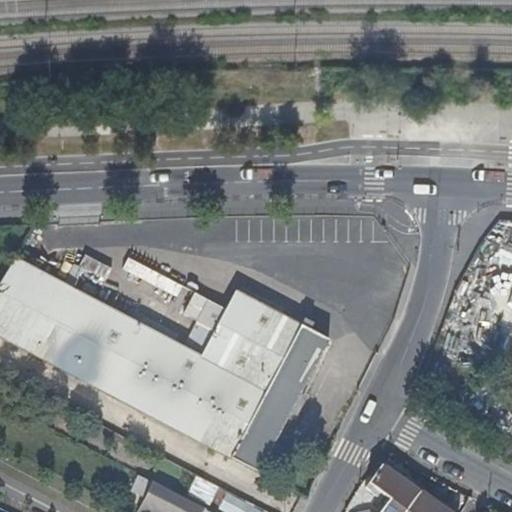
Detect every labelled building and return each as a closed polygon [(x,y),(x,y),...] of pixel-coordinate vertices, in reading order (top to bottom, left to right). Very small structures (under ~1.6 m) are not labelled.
[(13,259),(0,283),(0,302),(73,342),(98,302),(13,259)] [(103,281),(108,268),(86,259),(81,272),(103,281)] [(0,336),(257,471),(268,450),(240,435),(302,324),(233,288),(224,306),(192,289),(182,311),(213,326),(199,355),(161,336),(136,376),(73,342),(0,302),(0,336)] [(98,302),(73,342),(136,376),(161,336),(98,302)] [(240,435),(268,450),(326,337),(302,324),(240,435)] [(403,511),(419,490),(382,463),(369,480),(392,497),(380,511),(403,511)] [(187,492),(209,503),(217,485),(195,474),(187,492)] [(206,511),(199,508),(201,505),(158,482),(147,504),(162,511),(206,511)] [(454,511),(422,488),(405,511),(454,511)] [(218,511),(262,511),(264,507),(223,492),(216,511),(218,511)]
